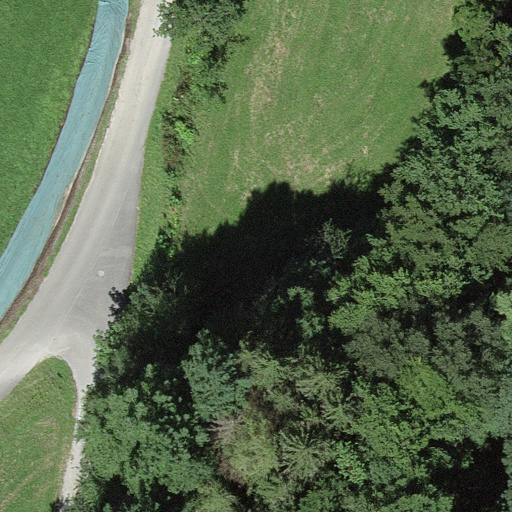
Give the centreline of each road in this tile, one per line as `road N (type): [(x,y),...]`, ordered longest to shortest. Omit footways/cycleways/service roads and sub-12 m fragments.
road 1 (unclassified): [(153,0),(130,130),(84,261),(44,326),(0,372)]
road 2 (track): [(44,326),(81,359),(83,443),(67,511)]
